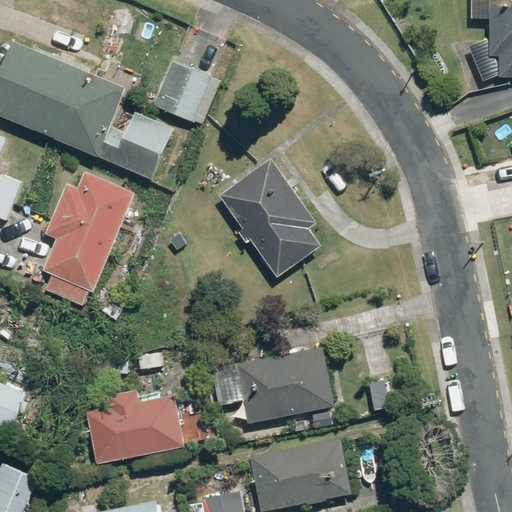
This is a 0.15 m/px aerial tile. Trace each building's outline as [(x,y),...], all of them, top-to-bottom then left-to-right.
[(511,0),(468,0),(469,20),(487,20),(487,57),(498,57),(498,79),(511,79),(511,0)] [(139,7),(96,4),(93,38),(137,42),(139,7)] [(35,53),(9,42),(0,63),(0,120),(150,182),(172,129),(131,112),(122,132),(108,126),(124,89),(88,74),(89,71),(36,49),(35,53)] [(158,101),(199,118),(218,72),(177,55),(158,101)] [(271,160),(218,197),(241,231),(237,234),(243,244),(248,241),(275,278),(319,248),(307,230),(316,224),(271,160)] [(134,194),(83,173),(76,189),(65,184),(43,235),(55,240),(41,273),(50,277),(44,291),(81,306),(87,293),(92,295),(134,194)] [(22,183),(0,174),(0,219),(6,222),(22,183)] [(321,349),(235,366),(247,425),(332,409),(321,349)] [(21,392),(0,385),(0,426),(10,429),(21,392)] [(108,409),(85,413),(95,466),(183,449),(172,396),(138,403),(136,391),(106,397),(108,409)] [(340,441),(248,459),(258,511),(264,511),(350,495),(340,441)] [(21,511),(35,479),(1,465),(0,468),(0,511),(21,511)] [(243,511),(239,492),(201,500),(203,511),(243,511)] [(155,511),(153,502),(101,511),(155,511)]
